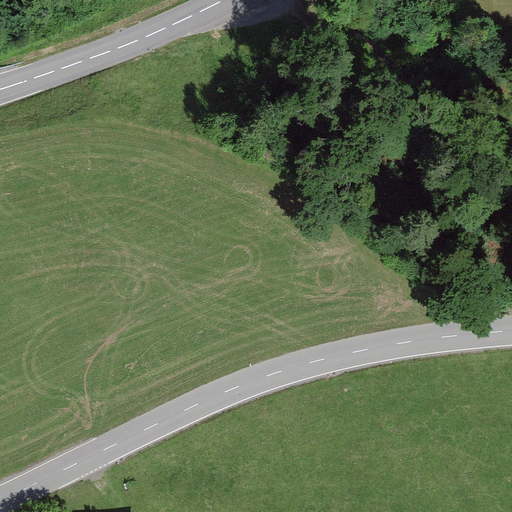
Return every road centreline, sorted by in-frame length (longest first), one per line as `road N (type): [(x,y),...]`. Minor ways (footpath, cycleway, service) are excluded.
road 1 (tertiary): [(511,331),(399,343),(255,380),(0,501)]
road 2 (tertiary): [(228,0),(0,93)]
